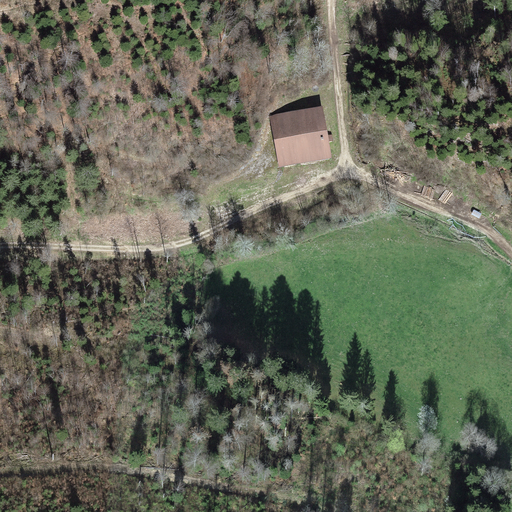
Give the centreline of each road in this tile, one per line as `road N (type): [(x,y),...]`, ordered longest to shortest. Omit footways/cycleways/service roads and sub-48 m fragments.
road 1 (track): [(0,249),(146,247),(201,237),(306,197),(348,167)]
road 2 (track): [(0,472),(152,471),(279,494),(321,511)]
road 3 (track): [(348,167),(511,251)]
road 4 (track): [(348,167),(331,0)]
